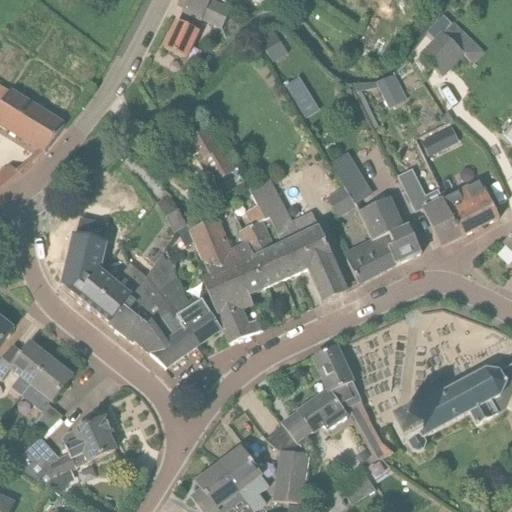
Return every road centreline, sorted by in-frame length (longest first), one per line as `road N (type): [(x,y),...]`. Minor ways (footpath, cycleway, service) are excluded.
road 1 (unclassified): [(181,442),(153,390),(41,294),(26,251),(23,204),(26,189),(123,68),(160,0)]
road 2 (unclassified): [(181,442),(257,362),(418,284),(447,283),(511,315)]
